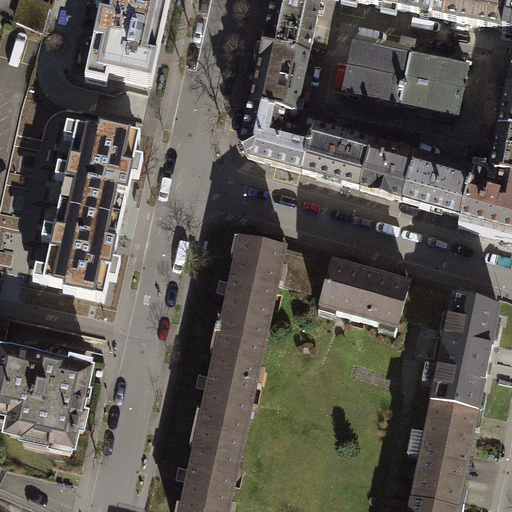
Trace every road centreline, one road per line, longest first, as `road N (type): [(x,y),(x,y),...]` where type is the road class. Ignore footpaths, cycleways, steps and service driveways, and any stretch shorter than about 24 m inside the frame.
road 1 (residential): [(181,186),(511,275)]
road 2 (residential): [(110,511),(181,186)]
road 3 (residential): [(181,186),(223,0)]
